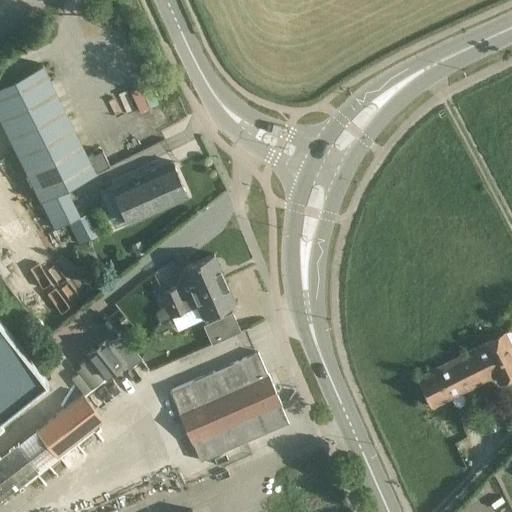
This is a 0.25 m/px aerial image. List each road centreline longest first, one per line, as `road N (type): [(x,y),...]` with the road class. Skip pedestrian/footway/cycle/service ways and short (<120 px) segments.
road 1 (tertiary): [(386,511),(314,345),(304,291),(303,255),(329,170)]
road 2 (tertiary): [(329,170),(224,108),(165,0)]
road 3 (tertiary): [(329,170),(391,94),(511,30)]
